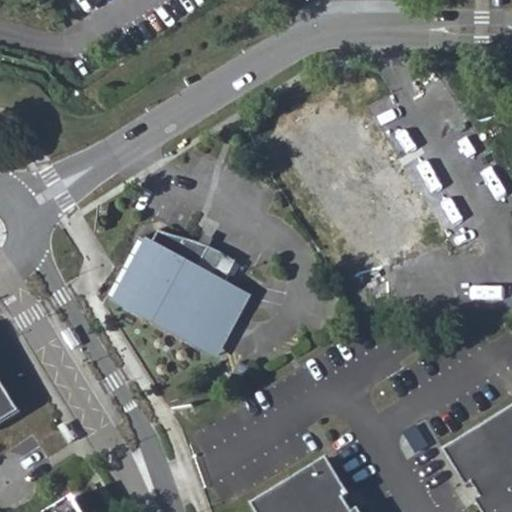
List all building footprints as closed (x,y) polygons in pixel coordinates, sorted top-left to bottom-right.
[(347,95),(277,134),(357,274),(426,234),(347,95)] [(156,246),(123,307),(192,344),(224,284),(236,263),(232,260),(225,256),(220,253),(215,251),(210,248),(202,245),(194,242),(184,239),(176,237),(168,235),(164,233),(156,246)] [(247,296),(224,284),(192,344),(214,356),(247,296)] [(71,350),(78,346),(67,329),(64,332),(60,334),(71,350)] [(0,421),(17,411),(0,382),(0,421)] [(511,511),(511,401),(440,446),(481,511),(511,511)] [(64,423),(57,427),(67,444),(70,442),(74,440),(64,423)] [(363,511),(333,462),(257,509),(259,511),(363,511)] [(75,511),(65,496),(37,511),(75,511)]
